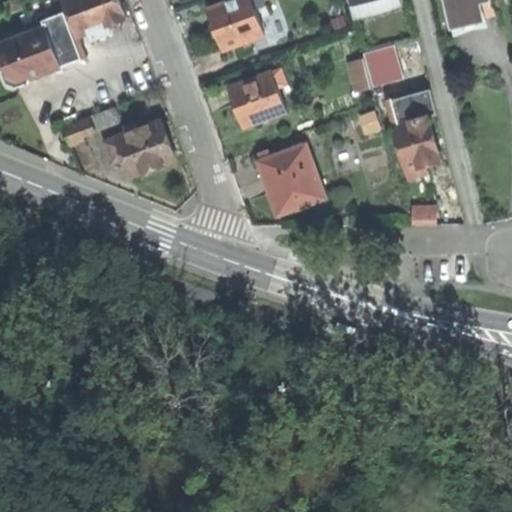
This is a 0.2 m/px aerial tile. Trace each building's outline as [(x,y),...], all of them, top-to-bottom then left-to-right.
[(66,0),(73,17),(80,35),(91,31),(94,39),(112,32),(110,25),(127,18),(120,0),(66,0)] [(252,0),(238,0),(210,10),(218,31),(225,50),(266,36),(257,12),(252,0)] [(264,0),(252,0),(257,12),(268,8),(264,0)] [(479,17),(476,0),(477,0),(454,0),(460,21),(470,19),(479,17)] [(47,27),(54,45),(75,37),(80,35),(73,17),(62,21),(59,14),(44,20),(47,27)] [(49,47),(54,45),(47,27),(0,45),(0,47),(7,66),(5,71),(9,81),(19,86),(29,83),(31,77),(57,68),(49,47)] [(78,44),(75,37),(54,45),(49,47),(57,68),(63,65),(57,51),(78,44)] [(395,45),(365,53),(374,87),(404,78),(395,45)] [(355,92),(372,88),(364,59),(347,63),(355,92)] [(273,72),(279,88),(289,85),(283,68),(273,72)] [(279,88),(273,72),(230,87),(238,109),(245,129),(288,113),(279,88)] [(431,89),(393,100),(401,124),(429,116),(438,113),(431,89)] [(388,100),(395,126),(401,124),(393,100),(393,99),(388,100)] [(90,117),(96,131),(120,121),(115,107),(90,117)] [(363,115),(370,131),(384,125),(378,109),(363,115)] [(429,116),(401,124),(395,126),(408,170),(424,165),(442,160),(429,116)] [(83,136),(96,131),(90,117),(62,129),(69,147),(85,141),(83,136)] [(163,121),(137,130),(127,134),(107,142),(115,163),(127,158),(131,168),(134,176),(177,159),(163,121)] [(124,126),(127,134),(137,130),(134,123),(124,126)] [(269,151),(261,154),(263,160),(260,161),(279,215),(310,204),(326,198),(307,144),(271,157),(269,151)] [(438,205),(413,206),(414,225),(438,224),(438,205)] [(298,244),(297,248),(305,250),(317,254),(320,246),(304,241),(299,240),(298,244)] [(354,338),(357,330),(337,323),(334,331),(349,336),(354,338)]
